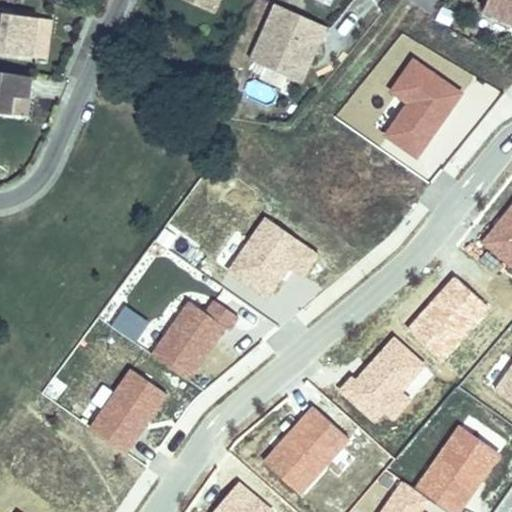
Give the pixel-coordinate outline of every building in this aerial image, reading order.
[(216,0),(180,0),(211,13),(216,0)] [(511,0),(488,0),(486,6),(511,17),(511,0)] [(291,84),(316,27),(266,5),(241,62),(291,84)] [(435,21),(450,26),(455,12),(440,6),(435,21)] [(34,24),(0,19),(0,58),(28,63),(34,24)] [(42,65),(48,26),(34,24),(28,63),(42,65)] [(386,135),(418,157),(462,94),(414,60),(392,91),(409,103),(386,135)] [(26,82),(0,78),(0,119),(5,120),(8,102),(16,103),(23,104),(26,82)] [(252,80),(246,95),(270,105),(277,90),(252,80)] [(16,103),(8,102),(5,120),(13,121),(16,103)] [(511,208),(481,247),(511,272),(511,208)] [(290,265),(304,275),(319,254),(267,218),(230,271),(268,297),(290,265)] [(491,308),(453,273),(405,323),(443,358),(491,308)] [(190,302),(153,355),(192,383),(229,330),(234,333),(243,320),(215,301),(207,313),(190,302)] [(436,367),(393,332),(356,376),(352,374),(338,391),(373,421),(382,409),(394,418),(436,367)] [(511,366),(496,391),(511,402),(511,366)] [(133,369),(91,428),(126,453),(168,394),(133,369)] [(350,439),(315,407),(265,463),(300,494),(350,439)] [(461,428),(417,490),(429,499),(447,511),(458,511),(498,455),(461,428)] [(273,511),(274,508),(238,477),(208,511),(273,511)] [(420,511),(429,499),(417,490),(404,481),(382,511),(420,511)]
